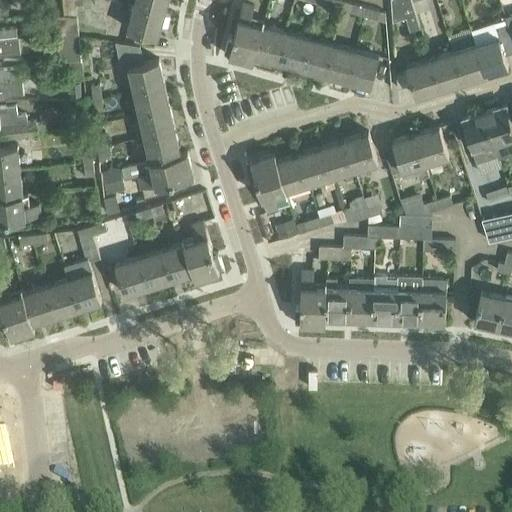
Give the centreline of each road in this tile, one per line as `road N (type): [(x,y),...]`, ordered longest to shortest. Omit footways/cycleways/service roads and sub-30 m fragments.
road 1 (residential): [(216,149),(357,103),(395,113),(511,79)]
road 2 (residential): [(511,356),(297,344),(278,331),(259,291)]
road 3 (residential): [(259,291),(26,365)]
road 4 (residential): [(216,149),(194,54),(203,0)]
road 5 (residential): [(259,291),(216,149)]
road 6 (residential): [(41,511),(26,365)]
